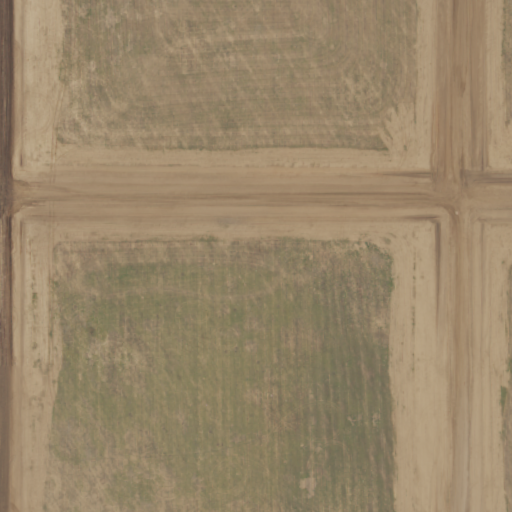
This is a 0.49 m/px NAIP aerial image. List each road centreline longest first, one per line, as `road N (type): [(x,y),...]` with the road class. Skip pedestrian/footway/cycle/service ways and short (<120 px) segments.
road 1 (residential): [(457,0),(453,511)]
road 2 (residential): [(0,192),(511,194)]
